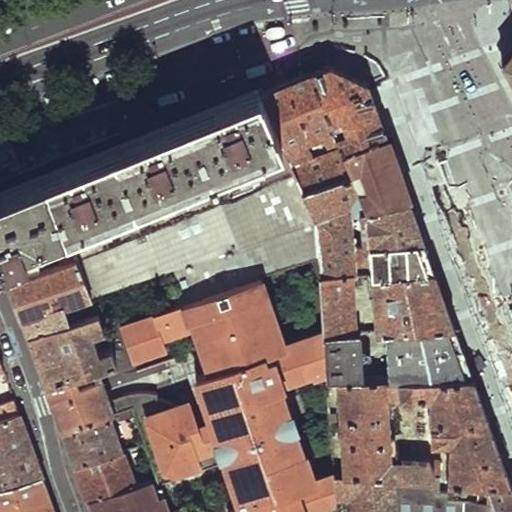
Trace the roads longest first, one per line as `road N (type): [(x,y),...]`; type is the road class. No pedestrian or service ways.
road 1 (primary): [(0,89),(252,0)]
road 2 (residential): [(0,296),(41,400),(72,511)]
road 3 (residential): [(505,118),(443,5)]
road 4 (residential): [(443,5),(440,27),(487,117)]
